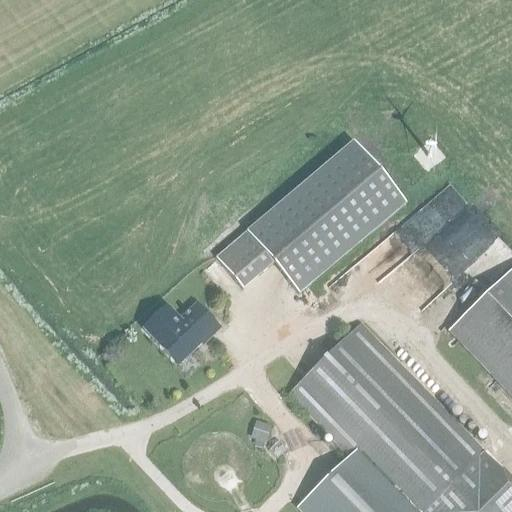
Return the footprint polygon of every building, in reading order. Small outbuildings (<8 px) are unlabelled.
[(404,207),(352,145),(215,261),(241,292),(272,266),(297,297),(404,207)] [(439,234),(470,199),(453,184),(422,219),(439,234)] [(511,274),(448,334),(511,402),(511,274)] [(219,331),(195,306),(178,323),(165,308),(142,331),(155,345),(177,368),(201,345),(202,347),(219,331)] [(511,511),(511,483),(359,326),(286,397),(347,460),(297,509),(300,511),(511,511)] [(263,420),(255,436),(269,443),(277,427),(263,420)]
